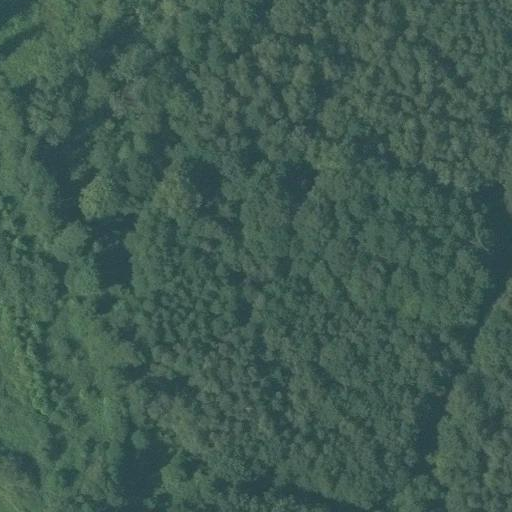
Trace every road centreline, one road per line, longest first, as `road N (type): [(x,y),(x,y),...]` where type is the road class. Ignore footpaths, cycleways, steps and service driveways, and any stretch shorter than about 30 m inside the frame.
road 1 (track): [(403,511),(511,232)]
road 2 (track): [(511,165),(383,0)]
